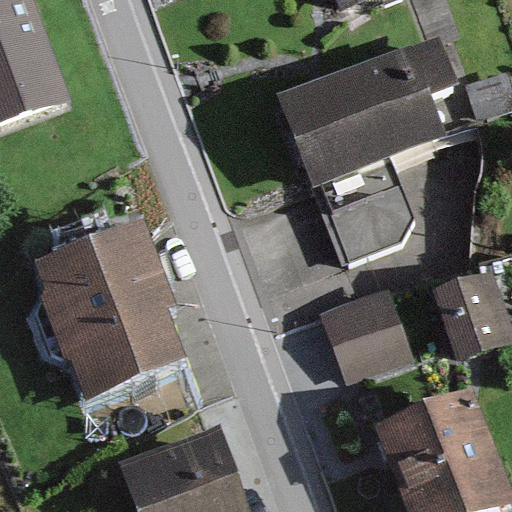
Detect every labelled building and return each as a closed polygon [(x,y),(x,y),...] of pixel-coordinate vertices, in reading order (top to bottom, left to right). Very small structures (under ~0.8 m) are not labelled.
[(24,0),(0,0),(0,147),(71,121),(24,0)] [(336,0),(346,25),(413,0),(336,0)] [(414,86),(286,132),(339,278),(431,245),(407,180),(444,167),(414,86)] [(136,252),(40,286),(88,420),(185,386),(136,252)] [(511,337),(493,287),(436,308),(462,379),(511,360),(511,337)] [(390,315),(325,338),(347,401),(412,378),(390,315)] [(505,511),(471,419),(377,454),(399,511),(505,511)] [(234,511),(212,454),(120,491),(128,511),(234,511)]
